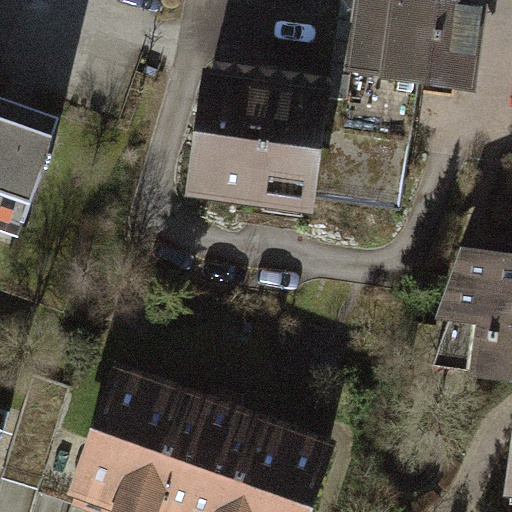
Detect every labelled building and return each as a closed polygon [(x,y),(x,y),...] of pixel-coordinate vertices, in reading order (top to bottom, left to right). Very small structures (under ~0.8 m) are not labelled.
[(484,12),(385,0),(350,0),(341,83),(418,92),(474,99),(484,12)] [(339,97),(202,81),(185,216),(310,231),(314,198),(404,209),(418,92),(341,83),(339,97)] [(0,236),(13,241),(55,126),(0,106),(0,236)] [(511,266),(458,259),(434,329),(446,331),(431,378),(463,382),(460,394),(511,400),(511,266)] [(312,511),(334,452),(115,374),(66,511),(68,511),(312,511)] [(0,454),(14,414),(0,409),(0,454)]
